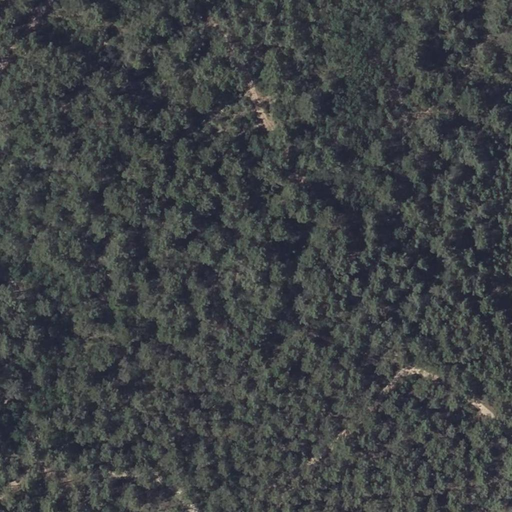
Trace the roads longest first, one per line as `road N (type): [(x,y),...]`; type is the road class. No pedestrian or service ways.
road 1 (track): [(254,511),(270,486),(356,424),(404,369),(438,377),(511,436)]
road 2 (track): [(195,511),(151,476),(52,467),(0,391)]
road 3 (track): [(264,118),(243,66),(200,0)]
